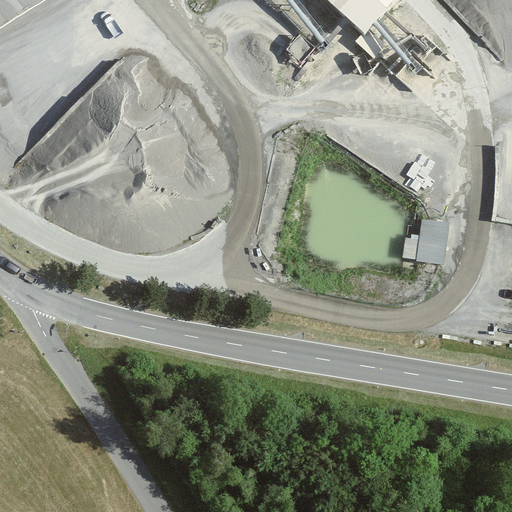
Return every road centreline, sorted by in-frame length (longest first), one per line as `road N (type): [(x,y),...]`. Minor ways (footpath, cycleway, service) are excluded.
road 1 (tertiary): [(511,388),(189,334),(104,316),(22,286)]
road 2 (unclassified): [(22,286),(158,511)]
